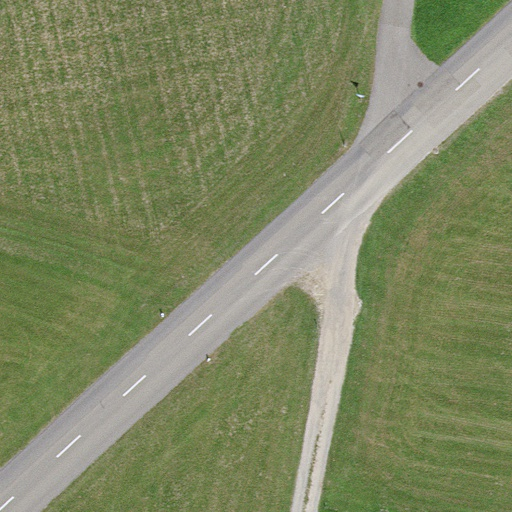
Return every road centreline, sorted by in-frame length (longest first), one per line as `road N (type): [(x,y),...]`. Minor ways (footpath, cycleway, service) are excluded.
road 1 (tertiary): [(511,42),(0,511)]
road 2 (track): [(305,511),(349,229),(402,103),(400,0)]
